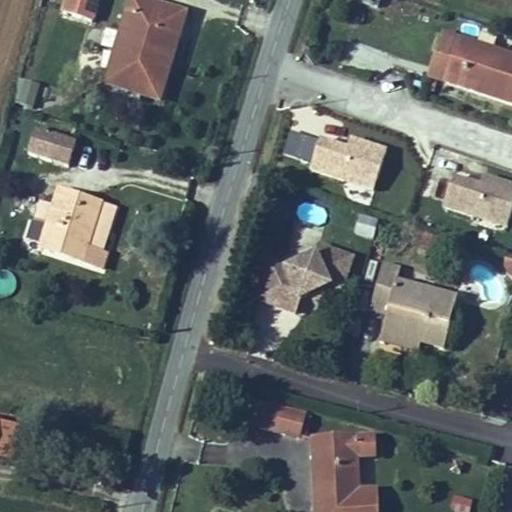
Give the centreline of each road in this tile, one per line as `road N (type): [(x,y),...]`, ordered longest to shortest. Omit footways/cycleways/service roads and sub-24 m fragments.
road 1 (tertiary): [(286,0),(179,347)]
road 2 (residential): [(179,347),(511,434)]
road 3 (unknown): [(267,55),(511,138)]
road 4 (tertiary): [(179,347),(138,511)]
